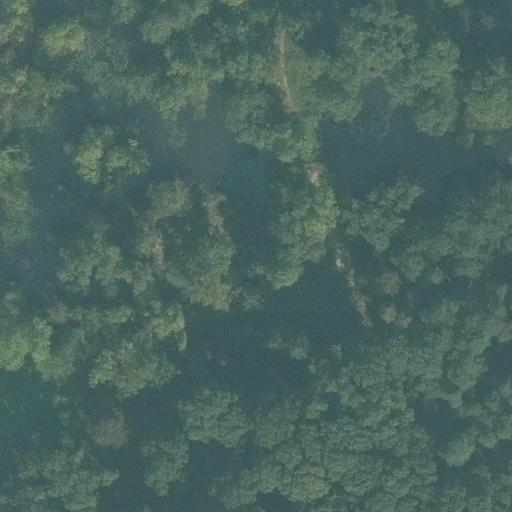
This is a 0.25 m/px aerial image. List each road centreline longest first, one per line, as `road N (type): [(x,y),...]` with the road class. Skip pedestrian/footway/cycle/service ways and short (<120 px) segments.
road 1 (track): [(456,511),(430,483),(390,401),(284,91),(279,46),(294,0)]
road 2 (track): [(0,304),(164,317),(142,366),(38,511)]
